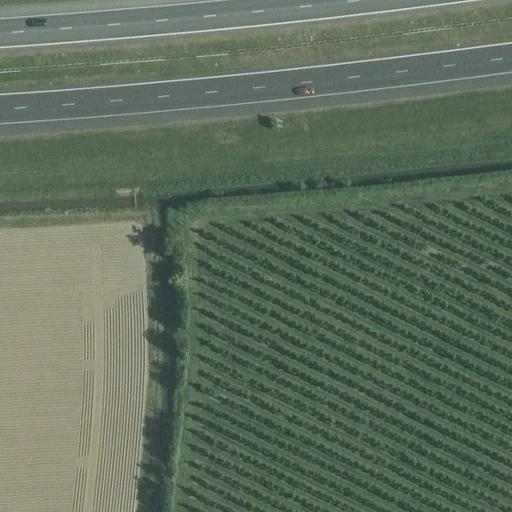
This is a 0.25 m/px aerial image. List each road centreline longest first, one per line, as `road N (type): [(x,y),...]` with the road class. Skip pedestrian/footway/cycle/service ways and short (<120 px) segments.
road 1 (motorway): [(0,111),(511,65)]
road 2 (motorway): [(394,0),(0,40)]
